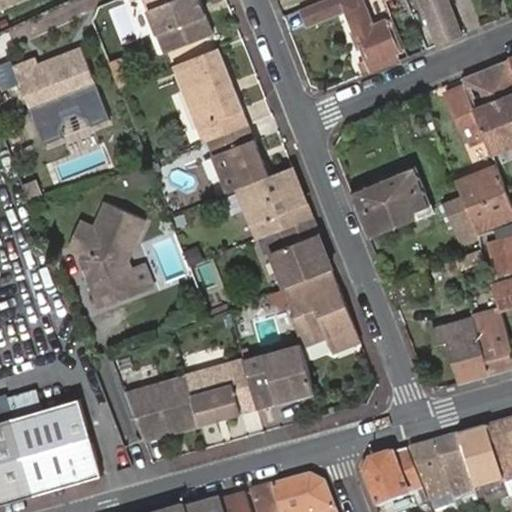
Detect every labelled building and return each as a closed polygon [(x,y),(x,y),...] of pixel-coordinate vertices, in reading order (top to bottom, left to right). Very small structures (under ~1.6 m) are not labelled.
[(0,0),(0,10),(28,0),(0,0)] [(205,4),(203,0),(149,0),(169,52),(216,32),(209,13),(204,15),(201,5),(205,4)] [(363,0),(325,0),(304,9),(311,27),(349,12),(358,32),(361,30),(366,44),(361,46),(366,59),(372,71),(399,60),(396,53),(402,50),(389,19),(373,25),(363,0)] [(448,0),(420,0),(438,43),(462,33),(450,3),(448,0)] [(84,43),(67,50),(70,57),(43,67),(41,61),(38,54),(17,61),(36,113),(101,88),(84,43)] [(175,64),(207,143),(210,141),(250,126),(237,92),(230,95),(227,85),(233,83),(219,46),(175,64)] [(70,57),(67,50),(41,61),(43,67),(70,57)] [(511,57),(459,78),(463,87),(481,133),(490,157),(511,149),(511,57)] [(372,71),(366,59),(358,62),(363,74),(372,71)] [(237,92),(233,83),(227,85),(230,95),(237,92)] [(481,133),(463,87),(447,93),(465,139),(481,133)] [(250,126),(210,141),(229,190),(242,185),(268,174),(261,156),(258,157),(254,146),(257,145),(250,126)] [(313,220),(292,165),(268,174),(242,185),(263,239),(288,229),(313,220)] [(469,176),(457,180),(464,197),(479,236),(511,223),(511,205),(510,203),(496,166),(469,176)] [(415,168),(353,192),(370,237),(417,219),(414,213),(431,206),(415,168)] [(480,238),(479,236),(464,197),(447,204),(464,245),(480,238)] [(89,276),(102,308),(143,292),(133,267),(130,258),(147,218),(108,201),(96,226),(81,220),(70,245),(83,252),(82,257),(84,263),(89,266),(91,270),(89,276)] [(434,213),(431,206),(414,213),(417,219),(434,213)] [(286,288),(330,270),(324,256),(327,255),(313,220),(288,229),(293,244),(272,253),(286,288)] [(511,243),(491,249),(495,261),(511,256),(511,243)] [(486,258),(483,248),(457,258),(459,268),(486,258)] [(330,270),(332,269),(327,255),(324,256),(330,270)] [(511,256),(495,261),(508,304),(511,302),(511,256)] [(487,264),(500,306),(508,304),(495,261),(487,264)] [(146,262),(133,267),(143,292),(157,287),(146,262)] [(330,270),(286,288),(300,341),(301,345),(328,338),(332,352),(360,342),(345,303),(341,304),(339,299),(343,298),(332,269),(330,270)] [(432,288),(425,270),(388,284),(395,302),(432,288)] [(473,314),(489,373),(511,366),(511,346),(500,306),(473,314)] [(447,342),(460,381),(489,373),(473,314),(471,309),(462,312),(465,320),(432,330),(437,345),(447,342)] [(300,341),(243,357),(256,405),(287,397),(285,392),(293,389),(295,395),(313,390),(301,345),(300,341)] [(243,357),(186,372),(199,420),(219,415),(217,410),(225,409),(226,413),(256,405),(243,357)] [(186,372),(125,389),(143,435),(161,431),(160,426),(179,421),(180,425),(199,420),(186,372)] [(0,417),(14,414),(8,392),(0,394),(0,417)] [(80,394),(14,414),(36,491),(102,472),(80,394)] [(0,501),(36,491),(14,414),(0,417),(0,501)] [(511,419),(487,426),(506,477),(511,493),(511,419)] [(160,426),(161,431),(180,425),(179,421),(160,426)] [(487,426),(458,435),(477,488),(506,477),(487,426)] [(435,441),(454,493),(456,499),(460,509),(466,506),(465,504),(464,499),(478,493),(477,488),(458,435),(435,441)] [(435,441),(411,448),(432,502),(454,493),(435,441)] [(363,473),(378,509),(425,492),(408,449),(371,460),(363,473)] [(280,511),(334,511),(323,483),(311,476),(273,487),(280,511)] [(280,511),(273,487),(253,493),(258,511),(280,511)] [(378,509),(378,511),(402,511),(429,502),(425,492),(378,509)] [(464,499),(465,504),(480,499),(478,493),(464,499)] [(249,511),(244,495),(220,502),(222,511),(249,511)] [(450,511),(451,511),(460,509),(456,499),(448,503),(450,511)] [(222,511),(220,502),(186,511),(185,511),(222,511)]
